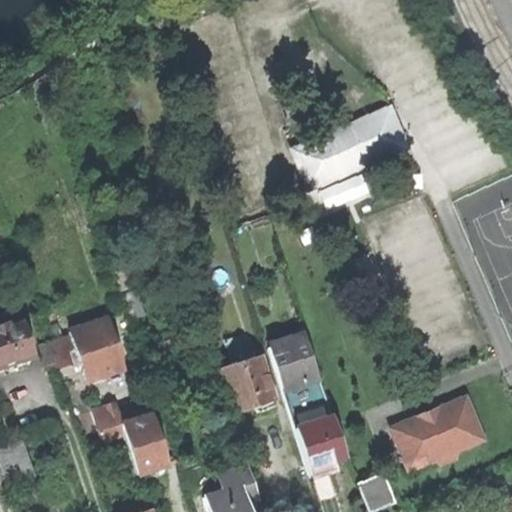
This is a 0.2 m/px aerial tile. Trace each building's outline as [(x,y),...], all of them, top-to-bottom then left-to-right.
[(351,161),(394,141),(383,116),(339,135),(336,128),(289,149),(306,188),(353,167),(351,161)] [(128,316),(140,312),(132,289),(120,293),(128,316)] [(0,367),(13,363),(32,356),(19,318),(0,323),(0,367)] [(85,381),(123,369),(106,319),(68,332),(85,381)] [(326,470),(338,466),(335,458),(342,455),(316,376),(304,335),(267,347),(308,476),(326,470)] [(44,370),(56,366),(48,340),(35,344),(44,370)] [(256,404),(272,399),(258,354),(217,368),(231,413),(256,404)] [(468,396),(390,428),(410,475),(452,457),(488,442),(468,396)] [(166,464),(150,414),(144,415),(142,411),(132,414),(126,416),(123,408),(115,411),(112,404),(90,411),(101,444),(123,437),(135,474),(150,469),(152,475),(156,477),(159,476),(161,474),(162,470),(161,466),(166,464)] [(129,406),(123,408),(126,416),(132,414),(129,406)] [(0,464),(7,485),(31,477),(20,441),(0,447),(0,464)] [(222,490),(205,496),(210,511),(251,511),(244,489),(256,485),(249,464),(217,475),(222,490)] [(367,510),(390,501),(379,476),(357,485),(367,510)]
